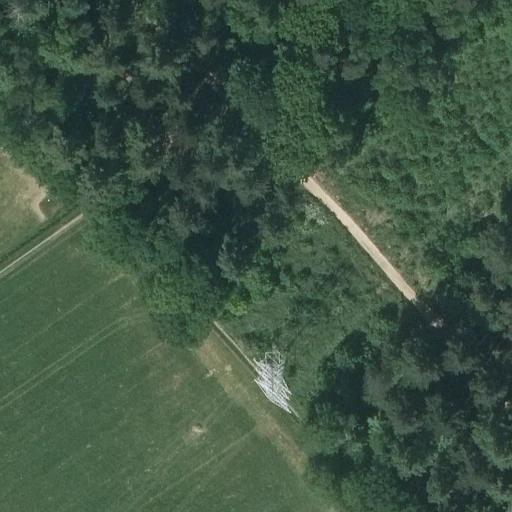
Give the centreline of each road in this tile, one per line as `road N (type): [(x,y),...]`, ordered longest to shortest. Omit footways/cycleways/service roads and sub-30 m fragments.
road 1 (track): [(511,407),(237,110)]
road 2 (track): [(237,110),(136,0)]
